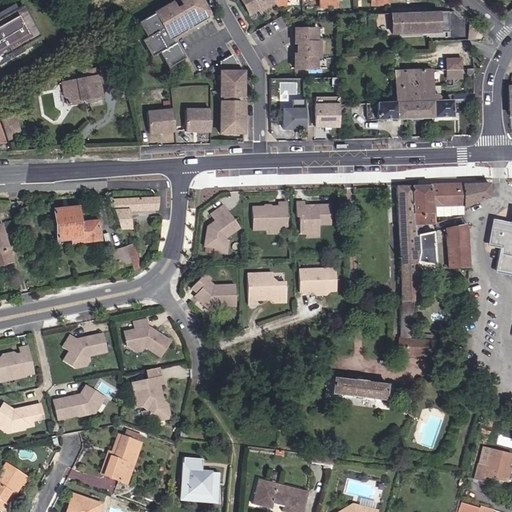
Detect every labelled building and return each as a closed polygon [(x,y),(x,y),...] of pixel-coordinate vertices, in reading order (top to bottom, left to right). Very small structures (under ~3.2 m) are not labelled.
[(199,13),(206,9),(200,0),(178,0),(181,5),(190,21),(192,24),(202,18),(199,13)] [(260,9),(261,11),(274,3),(271,0),(239,0),(249,15),(260,9)] [(167,68),(185,58),(176,42),(173,44),(167,48),(158,32),(164,29),(167,34),(185,24),(176,8),(173,2),(138,23),(146,38),(141,41),(150,58),(158,53),(167,68)] [(0,16),(18,7),(16,3),(0,11),(0,16)] [(0,59),(23,47),(41,37),(23,4),(18,7),(0,16),(0,59)] [(185,24),(190,21),(181,5),(176,8),(185,24)] [(202,18),(209,14),(206,9),(199,13),(202,18)] [(449,32),(448,10),(390,12),(390,34),(449,32)] [(462,40),(476,39),(479,34),(466,22),(462,40)] [(169,37),(187,27),(185,24),(167,34),(164,29),(158,32),(167,48),(173,44),(169,37)] [(295,69),(316,69),(316,56),(319,56),(319,42),(316,42),(316,29),(294,29),(294,43),(297,43),(297,55),(294,55),(295,69)] [(0,65),(25,51),(23,47),(0,59),(0,65)] [(220,62),(220,71),(242,71),(232,54),(220,62)] [(462,74),(461,58),(446,58),(446,74),(462,74)] [(69,99),(70,102),(86,100),(86,97),(94,95),(95,98),(104,97),(100,75),(102,74),(101,67),(83,70),(84,78),(68,80),(69,90),(68,91),(69,99)] [(432,94),(431,70),(393,71),(394,97),(390,98),(387,103),(377,103),(378,120),(452,117),(451,100),(440,101),(437,94),(432,94)] [(242,74),(220,74),(220,96),(222,96),(243,96),(243,74),(242,74)] [(243,103),(243,96),(222,96),(222,103),(238,103),(238,113),(243,113),(243,103)] [(295,128),(304,128),(304,100),(291,100),(291,110),(282,110),(282,128),(291,128),(291,127),(295,127),(295,128)] [(220,133),(243,133),(243,113),(238,113),(238,103),(222,103),(220,103),(220,133)] [(316,127),(340,127),(340,105),(316,106),(316,127)] [(179,130),(177,110),(151,112),(153,133),(179,130)] [(209,131),(209,110),(184,110),(185,131),(209,131)] [(17,117),(4,120),(6,131),(20,128),(17,117)] [(0,141),(8,141),(3,128),(0,128),(0,141)] [(20,128),(6,131),(8,141),(22,138),(20,128)] [(490,196),(489,182),(462,183),(463,205),(463,207),(490,196)] [(432,206),(463,205),(462,183),(411,185),(413,225),(433,223),(432,206)] [(414,235),(413,225),(411,185),(395,186),(399,293),(400,314),(399,335),(396,354),(432,357),(433,340),(411,338),(416,255),(414,235)] [(157,209),(158,198),(110,201),(119,229),(130,228),(128,211),(157,209)] [(278,201),(277,205),(271,205),(270,208),(264,208),(261,205),(252,206),(252,229),(266,229),(279,229),(286,228),(286,201),(278,201)] [(331,223),(330,203),(314,204),(314,208),(309,208),(309,204),(304,204),(304,201),(296,201),(296,215),(299,215),(299,233),(305,233),(313,232),(319,227),(318,224),(331,223)] [(207,225),(204,245),(214,247),(223,248),(225,239),(226,236),(239,227),(223,204),(210,213),(214,220),(213,224),(211,226),(207,225)] [(32,244),(38,242),(27,208),(20,210),(24,220),(18,222),(26,246),(32,244)] [(77,208),(53,210),(55,227),(65,226),(67,223),(79,222),(77,208)] [(99,235),(97,221),(93,221),(79,223),(79,222),(67,223),(65,226),(55,227),(57,240),(72,239),(72,243),(76,243),(75,240),(83,239),(83,237),(99,235)] [(511,221),(511,225),(494,222),(490,245),(500,247),(496,271),(511,273),(511,221)] [(445,229),(448,268),(468,267),(465,225),(445,229)] [(0,264),(10,262),(0,226),(0,264)] [(305,237),(319,237),(319,227),(313,232),(305,233),(305,237)] [(418,261),(434,264),(432,233),(418,236),(419,251),(418,261)] [(90,241),(100,240),(99,235),(83,237),(83,239),(75,240),(76,243),(90,241)] [(226,252),(228,240),(225,239),(223,248),(214,247),(213,250),(226,252)] [(130,261),(133,270),(139,269),(132,245),(125,247),(130,261)] [(118,249),(123,264),(130,261),(125,247),(118,249)] [(311,288),(314,290),(325,290),(334,290),(334,267),(321,267),(318,270),(311,270),(309,268),(298,269),(299,291),(307,291),(307,288),(311,288)] [(197,298),(205,306),(219,306),(234,305),(233,283),(212,284),(208,280),(209,278),(204,272),(191,287),(197,292),(200,296),(197,298)] [(269,299),(272,299),(284,298),(284,281),(276,281),(271,276),(270,272),(246,273),(247,305),(255,305),(255,300),(264,299),(264,296),(266,296),(269,299)] [(124,344),(130,348),(143,345),(159,354),(168,338),(153,329),(149,331),(147,329),(146,325),(144,319),(132,321),(133,329),(122,331),(124,344)] [(75,366),(80,365),(88,354),(105,350),(101,332),(83,336),(82,339),(79,340),(76,338),(70,334),(63,346),(69,349),(63,359),(75,366)] [(19,347),(20,352),(18,353),(13,354),(11,351),(5,353),(3,356),(0,356),(0,376),(12,374),(15,376),(34,372),(29,345),(19,347)] [(453,362),(449,362),(448,375),(458,375),(460,346),(454,346),(453,362)] [(85,364),(88,358),(88,354),(80,365),(85,364)] [(147,378),(131,381),(136,405),(141,404),(147,409),(148,417),(153,416),(165,413),(163,402),(162,396),(158,395),(157,392),(161,392),(159,383),(163,382),(161,375),(160,375),(158,366),(145,369),(147,378)] [(384,400),(385,385),(333,378),(331,393),(384,400)] [(53,399),(57,418),(91,411),(90,403),(97,402),(102,394),(86,383),(80,393),(80,396),(76,396),(73,394),(53,399)] [(96,410),(105,396),(102,394),(97,402),(90,403),(91,411),(96,410)] [(13,408),(3,402),(0,406),(0,424),(8,423),(10,429),(33,425),(32,420),(43,418),(40,403),(21,407),(19,410),(14,410),(13,408)] [(154,420),(169,416),(167,405),(163,402),(165,413),(153,416),(154,420)] [(490,422),(493,413),(483,410),(480,420),(490,422)] [(488,431),(490,422),(480,420),(478,429),(488,431)] [(65,428),(59,430),(61,437),(67,435),(65,428)] [(192,429),(183,428),(182,437),(192,439),(192,429)] [(120,436),(113,454),(110,452),(102,474),(120,481),(125,469),(130,470),(140,443),(138,442),(140,435),(125,430),(122,437),(120,436)] [(120,436),(117,435),(110,452),(113,454),(120,436)] [(491,448),(483,446),(478,463),(486,465),(491,448)] [(491,448),(486,465),(478,463),(474,479),(481,481),(482,476),(503,481),(510,453),(491,448)] [(107,451),(99,473),(102,474),(110,452),(107,451)] [(332,464),(334,458),(312,455),(311,461),(332,464)] [(199,474),(201,460),(182,458),(180,482),(215,485),(216,473),(203,472),(202,475),(199,474)] [(6,504),(20,484),(25,475),(7,463),(0,472),(0,501),(3,503),(3,502),(6,504)] [(120,481),(125,483),(130,470),(125,469),(120,481)] [(23,486),(29,478),(25,475),(20,484),(23,486)] [(301,511),(307,493),(257,480),(252,498),(262,500),(260,507),(270,510),(271,505),(282,507),(280,511),(301,511)] [(213,503),(215,485),(180,482),(178,500),(213,503)] [(97,511),(100,504),(73,494),(66,511),(97,511)] [(260,507),(262,500),(252,498),(251,504),(260,507)] [(460,511),(476,511),(478,507),(459,501),(457,511),(460,511)]
